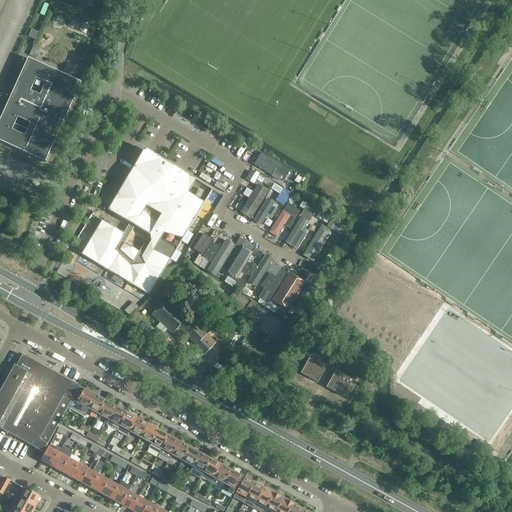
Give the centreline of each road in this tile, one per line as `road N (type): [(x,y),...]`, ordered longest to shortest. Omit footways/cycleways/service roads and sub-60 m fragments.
road 1 (residential): [(19,329),(336,504)]
road 2 (primary): [(417,511),(142,361)]
road 3 (unclassified): [(28,288),(108,85)]
road 4 (unclassified): [(217,215),(242,168),(108,85)]
road 5 (primary): [(142,361),(28,288)]
road 6 (primary): [(22,303),(142,361)]
